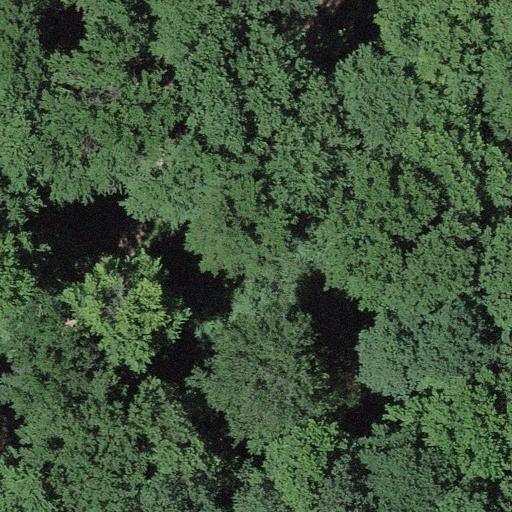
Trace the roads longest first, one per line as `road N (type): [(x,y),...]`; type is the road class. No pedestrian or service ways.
road 1 (track): [(0,465),(96,271),(201,133)]
road 2 (track): [(201,133),(317,0)]
